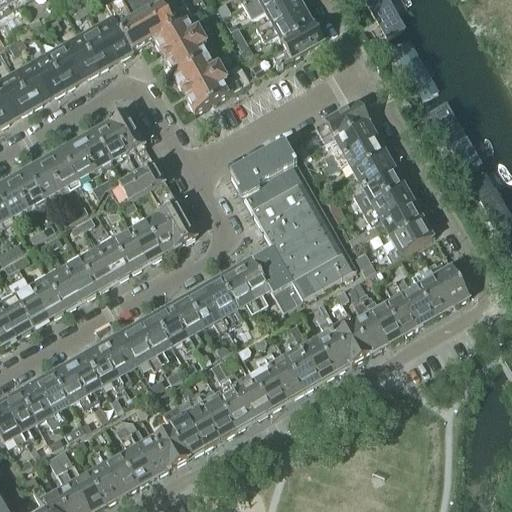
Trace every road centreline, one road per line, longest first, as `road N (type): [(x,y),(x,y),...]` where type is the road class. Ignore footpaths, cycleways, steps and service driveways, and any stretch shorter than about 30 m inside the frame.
road 1 (residential): [(133,511),(483,310),(486,293),(360,75)]
road 2 (residential): [(0,378),(215,252),(218,226),(188,173)]
road 3 (residential): [(188,173),(146,101),(123,90),(0,159)]
road 4 (residential): [(188,173),(360,75)]
